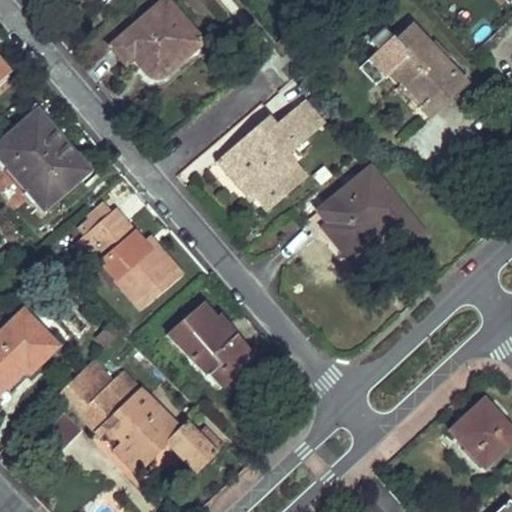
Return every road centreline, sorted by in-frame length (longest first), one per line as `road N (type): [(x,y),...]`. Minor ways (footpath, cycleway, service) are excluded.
road 1 (residential): [(0,0),(146,177),(349,401)]
road 2 (residential): [(376,434),(505,311)]
road 3 (residential): [(479,280),(349,401)]
road 4 (residential): [(349,401),(230,511)]
